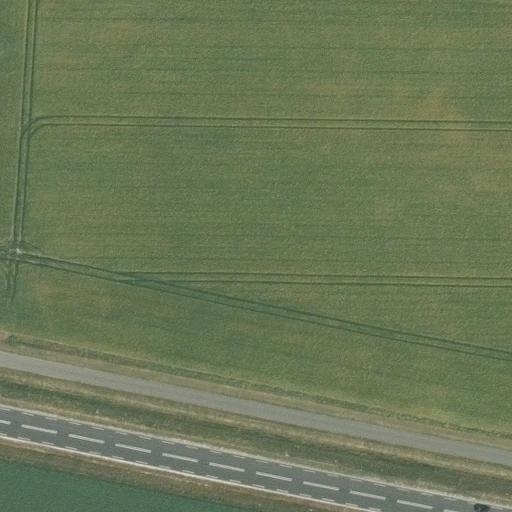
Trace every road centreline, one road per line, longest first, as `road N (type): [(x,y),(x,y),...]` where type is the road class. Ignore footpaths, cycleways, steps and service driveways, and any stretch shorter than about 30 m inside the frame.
road 1 (unclassified): [(0,360),(511,458)]
road 2 (primary): [(447,511),(0,422)]
